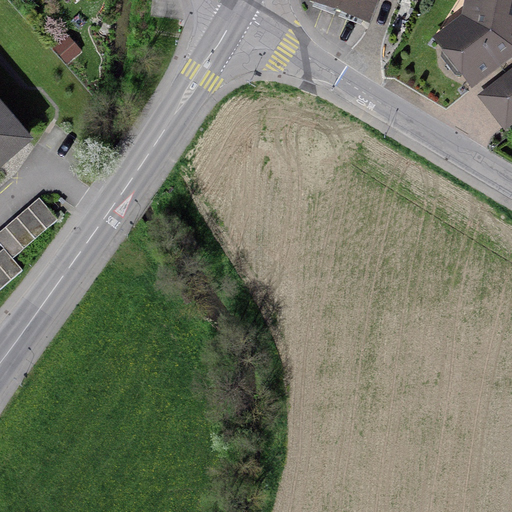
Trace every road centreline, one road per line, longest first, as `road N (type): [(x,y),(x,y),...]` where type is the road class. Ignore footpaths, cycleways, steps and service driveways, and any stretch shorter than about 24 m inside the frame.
road 1 (secondary): [(0,360),(109,212),(241,2)]
road 2 (residential): [(241,2),(329,73),(511,184)]
